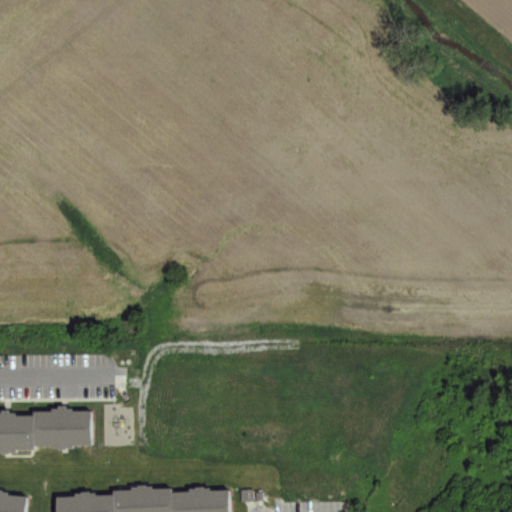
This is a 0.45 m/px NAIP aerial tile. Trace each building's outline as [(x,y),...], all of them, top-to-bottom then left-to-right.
[(52,408),(52,406),(59,406),(59,403),(66,403),(66,406),(71,406),(71,409),(90,409),(90,443),(72,443),(72,446),(67,446),(67,449),(59,449),(59,447),(51,447),(51,444),(32,444),(32,413),(32,409),(52,408)] [(9,411),(14,411),(14,413),(32,413),(32,444),(33,446),(15,446),(15,449),(9,449),(9,452),(2,452),(2,450),(0,450),(0,410),(1,410),(1,407),(9,407),(9,411)] [(132,484),(138,484),(138,482),(146,482),(146,484),(151,484),(151,487),(169,486),(170,490),(170,511),(117,511),(116,490),(116,488),(132,487),(132,484)] [(189,489),(189,486),(195,486),(195,483),(205,483),(204,486),(210,485),(211,487),(230,487),(230,511),(170,511),(170,490),(189,489)] [(0,511),(0,486),(3,486),(3,488),(9,489),(9,491),(28,492),(26,511),(0,511)] [(57,511),(56,495),(76,494),(76,490),(82,490),(82,487),(90,487),(90,489),(96,489),(96,491),(116,490),(117,511),(57,511)]
